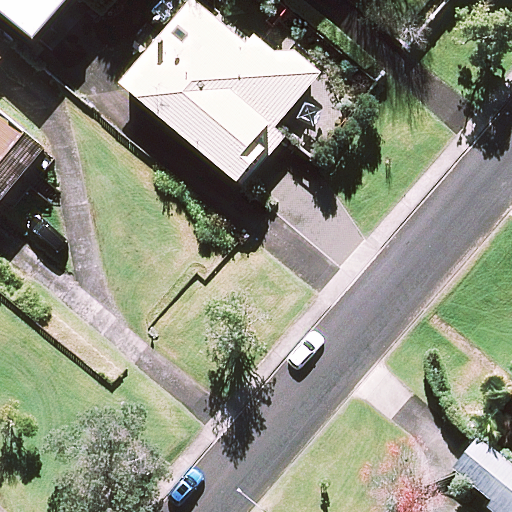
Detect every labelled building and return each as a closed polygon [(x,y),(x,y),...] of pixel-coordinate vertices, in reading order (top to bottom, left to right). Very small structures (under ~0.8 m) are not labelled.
[(0,0),(0,5),(44,44),(81,0),(0,0)] [(254,48),(198,2),(127,87),(248,187),(286,141),(277,133),(321,80),(265,34),(254,48)] [(0,67),(14,51),(0,38),(0,67)] [(0,215),(49,155),(0,116),(0,215)] [(511,511),(511,465),(485,442),(455,477),(496,511),(511,511)]
